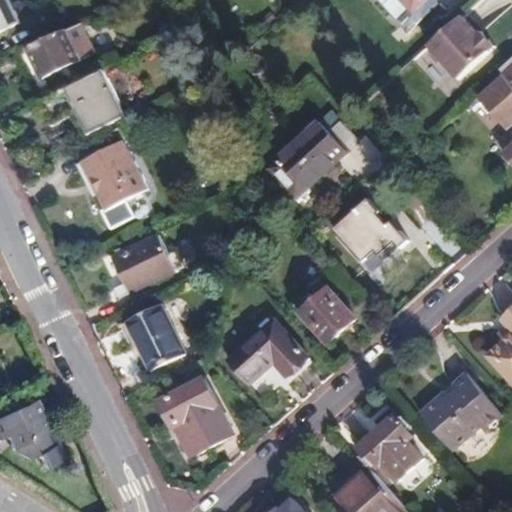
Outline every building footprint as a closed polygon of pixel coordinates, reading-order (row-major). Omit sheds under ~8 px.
[(0,0),(0,35),(22,26),(11,0),(0,0)] [(118,0),(113,3),(115,9),(133,0),(118,0)] [(390,0),(414,26),(438,4),(434,0),(390,0)] [(459,84),(497,50),(466,15),(416,59),(437,83),(448,73),(459,84)] [(58,37),(20,55),(35,85),(73,68),(58,37)] [(504,76),(511,84),(511,59),(500,71),(504,76)] [(107,72),(41,103),(53,129),(82,115),(120,97),(107,72)] [(511,122),(511,84),(504,76),(477,99),(504,129),(511,122)] [(117,125),(131,119),(120,97),(82,115),(92,137),(117,125)] [(320,123),(279,159),(305,188),(345,151),(320,123)] [(117,125),(92,137),(75,146),(84,164),(126,144),(117,125)] [(126,144),(84,164),(80,167),(88,184),(92,182),(107,212),(149,191),(126,144)] [(511,144),(501,155),(511,166),(511,144)] [(415,175),(423,167),(414,156),(404,164),(415,175)] [(305,188),(279,159),(266,171),(297,205),(310,193),(305,188)] [(336,230),(364,263),(378,251),(386,261),(407,243),(370,201),(336,230)] [(175,272),(159,237),(113,259),(125,286),(120,288),(124,296),(131,293),(132,294),(175,272)] [(355,321),(329,291),(315,303),(308,295),(294,307),(328,345),(355,321)] [(186,354),(162,305),(128,322),(152,371),(186,354)] [(511,309),(499,321),(505,328),(511,335),(503,343),(487,358),(511,385),(511,309)] [(305,357),(272,320),(228,360),(246,381),(271,359),(285,375),(305,357)] [(511,335),(505,328),(497,336),(503,343),(511,335)] [(503,418),(468,377),(421,417),(454,454),(482,430),(485,434),(503,418)] [(233,437),(204,381),(160,404),(189,460),(233,437)] [(43,472),(61,464),(32,405),(0,420),(0,442),(4,442),(10,454),(27,463),(36,459),(43,472)] [(412,441),(394,419),(359,450),(378,471),(384,466),(399,483),(424,461),(409,444),(412,441)] [(405,511),(369,471),(333,503),(342,511),(405,511)]
